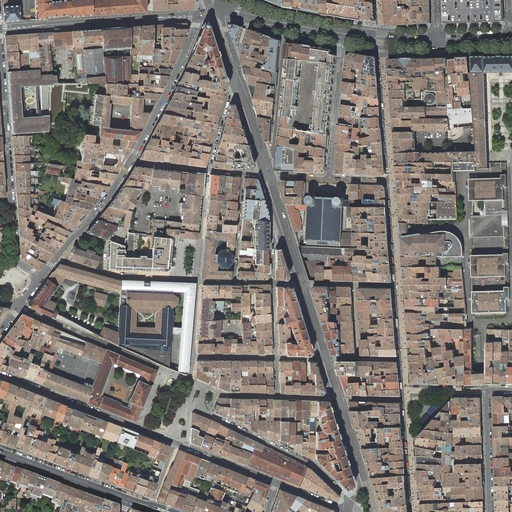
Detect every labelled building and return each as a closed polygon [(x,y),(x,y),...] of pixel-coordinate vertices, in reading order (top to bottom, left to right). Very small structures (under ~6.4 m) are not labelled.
[(2,0),(4,22),(20,21),(19,6),(8,6),(7,0),(2,0)] [(34,0),(36,20),(47,19),(46,17),(71,15),(71,17),(89,16),(145,12),(146,11),(145,0),(65,0),(51,2),(50,0),(34,0)] [(194,10),(194,0),(150,0),(151,10),(152,11),(194,10)] [(285,0),(285,7),(295,9),(296,0),(285,0)] [(296,0),(295,9),(304,10),(304,0),(296,0)] [(304,0),(304,10),(321,13),(321,0),(304,0)] [(321,0),(321,13),(330,15),(330,11),(330,4),(330,2),(330,1),(329,0),(321,0)] [(335,0),(334,5),(330,4),(330,11),(330,15),(334,16),(362,20),(362,15),(362,8),(362,6),(362,3),(362,1),(362,0),(335,0)] [(403,1),(402,0),(385,0),(387,25),(404,24),(404,22),(403,15),(403,10),(403,7),(403,3),(403,1)] [(430,0),(413,0),(414,7),(424,7),(425,23),(431,23),(431,15),(430,6),(430,1),(430,0)] [(445,0),(445,2),(445,13),(446,21),(464,20),(464,23),(473,22),(478,22),(484,22),(484,20),(495,19),(502,19),(502,15),(501,0),(445,0)] [(367,6),(362,6),(362,8),(362,15),(362,20),(364,20),(376,22),(376,21),(375,4),(374,2),(368,2),(367,4),(367,6)] [(414,10),(414,24),(417,24),(419,24),(425,23),(424,7),(414,7),(414,10)] [(162,24),(153,25),(153,34),(159,34),(160,31),(162,31),(162,37),(185,36),(188,29),(189,26),(186,23),(185,23),(180,23),(175,24),(162,24)] [(213,68),(221,66),(217,53),(208,24),(207,23),(206,23),(204,23),(204,24),(202,27),(192,53),(205,56),(200,68),(209,72),(213,71),(213,68)] [(231,26),(236,44),(239,44),(243,28),(243,27),(234,24),(233,24),(232,24),(231,25),(231,26)] [(153,25),(139,26),(137,54),(137,61),(139,62),(151,62),(151,54),(152,54),(152,49),(153,37),(153,34),(153,25)] [(139,26),(131,27),(130,54),(137,54),(139,26)] [(105,29),(101,29),(102,42),(102,49),(115,48),(122,48),(122,40),(122,27),(115,28),(115,30),(114,29),(113,29),(112,29),(111,29),(110,30),(109,30),(108,31),(108,33),(105,33),(105,29)] [(122,40),(122,48),(122,54),(124,54),(130,54),(131,27),(122,27),(122,40)] [(85,78),(86,84),(105,84),(105,78),(103,57),(102,49),(102,42),(101,29),(82,30),(83,43),(83,46),(85,78)] [(73,44),(76,83),(86,84),(85,78),(83,46),(83,43),(82,30),(72,31),(73,44)] [(251,32),(243,54),(261,60),(262,54),(263,49),(265,35),(253,30),(251,32)] [(54,45),(73,44),(72,31),(53,32),(47,33),(49,44),(54,43),(54,45)] [(38,33),(28,34),(29,52),(39,52),(38,33)] [(40,58),(41,67),(41,71),(52,70),(50,53),(49,44),(47,33),(38,33),(39,52),(40,58)] [(18,52),(19,68),(25,68),(30,67),(29,59),(29,52),(28,34),(17,35),(18,52)] [(5,37),(6,52),(18,52),(17,35),(6,36),(5,36),(5,37)] [(262,54),(261,60),(266,62),(269,63),(270,63),(273,38),(265,35),(263,49),(262,54)] [(153,37),(152,49),(153,49),(153,48),(154,48),(159,48),(161,49),(162,48),(164,49),(181,50),(183,43),(185,36),(162,37),(153,37)] [(281,40),(273,38),(270,63),(269,63),(268,65),(267,65),(266,66),(265,66),(264,69),(278,72),(281,40)] [(283,92),(281,117),(289,118),(289,115),(291,116),(291,118),(294,118),(292,129),(295,130),(300,131),(329,135),(336,63),(336,62),(337,55),(332,50),(304,45),(295,44),(287,42),(287,43),(285,59),(285,60),(286,60),(285,74),(283,92)] [(151,54),(151,62),(154,62),(175,63),(181,50),(164,49),(162,48),(161,49),(159,48),(154,48),(153,48),(153,49),(152,49),(152,54),(151,54)] [(6,52),(7,68),(19,68),(18,52),(6,52)] [(192,53),(187,64),(195,65),(200,68),(205,56),(192,53)] [(253,67),(264,69),(265,66),(266,62),(261,60),(243,54),(241,60),(244,67),(252,68),(253,67)] [(346,58),(345,71),(356,73),(357,73),(359,55),(352,54),(346,58)] [(359,55),(357,73),(361,74),(366,75),(368,56),(359,55)] [(105,78),(105,84),(106,84),(122,84),(122,57),(122,56),(103,57),(105,78)] [(377,58),(368,56),(366,75),(378,76),(377,58)] [(479,162),(478,162),(478,164),(477,164),(477,167),(479,167),(478,169),(489,169),(489,168),(489,163),(486,73),(511,72),(511,56),(470,57),(470,65),(473,65),(473,70),(471,70),(474,109),(477,134),(477,145),(478,152),(479,162)] [(122,57),(122,84),(127,84),(130,84),(130,77),(130,74),(130,57),(122,57)] [(463,109),(474,109),(471,70),(470,65),(470,57),(465,58),(458,58),(463,109)] [(29,59),(30,67),(41,67),(40,58),(29,59)] [(416,91),(391,91),(392,100),(405,100),(406,108),(428,107),(428,115),(423,115),(423,119),(427,119),(450,118),(450,130),(450,135),(477,134),(474,109),(463,109),(458,58),(448,58),(450,85),(453,85),(454,105),(448,105),(447,90),(416,91)] [(430,59),(425,59),(425,78),(416,78),(416,83),(416,91),(447,90),(448,105),(454,105),(453,85),(450,85),(448,58),(442,58),(436,58),(430,59)] [(410,70),(410,78),(416,78),(425,78),(425,59),(405,59),(390,59),(389,61),(389,65),(390,70),(410,70)] [(195,65),(187,64),(184,71),(197,74),(207,77),(209,72),(200,68),(195,65)] [(227,85),(221,66),(213,68),(213,71),(209,72),(207,77),(197,74),(196,78),(204,80),(212,82),(212,84),(227,88),(227,85)] [(145,68),(139,68),(138,73),(153,74),(153,75),(169,76),(172,69),(153,68),(145,67),(145,68)] [(264,71),(264,69),(253,67),(252,68),(244,67),(247,77),(249,85),(258,87),(259,83),(270,85),(273,83),(274,77),(272,73),(264,71)] [(278,72),(264,69),(264,71),(272,73),(274,77),(273,83),(270,85),(277,86),(278,72)] [(49,131),(49,130),(49,115),(42,115),(42,116),(43,119),(22,121),(22,117),(20,86),(19,83),(40,81),(40,85),(50,84),(52,84),(53,83),(57,83),(56,75),(52,76),(51,74),(39,75),(39,70),(25,71),(8,72),(10,102),(12,133),(43,131),(43,134),(49,134),(49,131)] [(390,73),(391,77),(410,78),(410,70),(390,70),(390,73)] [(197,74),(184,71),(179,81),(194,85),(202,87),(206,87),(212,88),(226,91),(227,88),(212,84),(212,82),(204,80),(196,78),(197,74)] [(356,73),(345,71),(344,82),(355,84),(355,77),(356,77),(357,77),(357,73),(356,73)] [(143,85),(163,87),(169,76),(153,75),(153,74),(138,73),(138,74),(138,77),(138,79),(143,80),(143,85)] [(130,77),(130,84),(137,84),(138,79),(138,77),(138,74),(130,74),(130,77)] [(378,76),(366,75),(361,74),(359,85),(360,85),(379,88),(378,76)] [(194,85),(179,81),(176,86),(201,92),(201,91),(202,87),(194,85)] [(355,84),(344,82),(343,93),(358,95),(359,88),(354,87),(355,84)] [(49,95),(49,100),(75,102),(76,92),(69,92),(69,91),(59,90),(56,90),(57,83),(53,83),(52,84),(50,84),(50,88),(49,88),(49,95)] [(258,87),(256,99),(268,101),(275,103),(275,99),(269,97),(269,94),(271,94),(272,92),(270,92),(270,90),(276,91),(276,87),(277,86),(270,85),(259,83),(258,87)] [(42,115),(49,115),(49,104),(49,100),(49,95),(49,88),(50,88),(50,84),(40,85),(42,115)] [(100,122),(99,135),(99,136),(100,136),(107,137),(108,127),(109,127),(109,126),(108,126),(110,103),(127,104),(127,105),(129,105),(129,104),(131,105),(130,125),(129,129),(141,130),(150,113),(149,113),(142,112),(142,110),(143,101),(151,101),(151,102),(153,102),(153,104),(154,105),(156,102),(157,99),(160,94),(144,92),(143,96),(141,95),(140,93),(139,93),(139,92),(135,91),(131,91),(131,95),(126,94),(126,90),(127,88),(127,86),(127,84),(122,84),(106,84),(105,94),(103,94),(101,110),(96,109),(95,121),(98,122),(100,122)] [(130,84),(127,84),(127,86),(127,88),(131,88),(131,87),(136,87),(135,91),(139,92),(144,92),(160,94),(163,87),(143,85),(137,85),(137,84),(130,84)] [(258,87),(249,85),(253,98),(256,99),(258,87)] [(380,99),(379,88),(360,85),(359,88),(358,95),(361,96),(380,99)] [(201,92),(176,86),(174,91),(191,95),(200,97),(201,92)] [(202,87),(201,91),(203,91),(206,92),(225,96),(226,91),(212,88),(206,87),(202,87)] [(191,95),(174,91),(170,99),(190,102),(200,104),(202,105),(203,97),(200,97),(191,95)] [(223,101),(225,96),(206,92),(203,91),(201,91),(201,92),(200,97),(203,97),(205,98),(223,101)] [(361,96),(358,95),(343,93),(341,105),(359,107),(361,96)] [(381,108),(380,99),(361,96),(359,107),(370,110),(370,108),(381,108)] [(221,109),(223,101),(205,98),(203,97),(202,105),(221,109)] [(256,99),(253,98),(256,107),(264,108),(274,110),(275,103),(268,101),(256,99)] [(190,102),(170,99),(167,105),(192,111),(196,111),(199,112),(200,104),(190,102)] [(392,105),(393,118),(414,118),(417,118),(418,119),(423,119),(423,115),(428,115),(428,107),(406,108),(405,100),(392,100),(392,105)] [(219,116),(221,109),(202,105),(200,104),(199,112),(219,116)] [(229,104),(226,117),(238,119),(233,104),(229,104)] [(167,105),(163,113),(184,118),(188,119),(188,115),(191,116),(192,111),(167,105)] [(359,107),(341,105),(341,115),(363,118),(372,119),(370,110),(359,107)] [(264,108),(256,107),(260,118),(273,120),(274,110),(264,108)] [(381,118),(381,108),(370,108),(370,110),(372,119),(363,118),(362,128),(371,129),(382,129),(381,118)] [(219,116),(199,112),(196,111),(192,111),(191,116),(195,116),(194,120),(200,121),(217,123),(219,116)] [(184,118),(163,113),(158,123),(175,125),(175,121),(182,122),(181,126),(186,127),(188,119),(184,118)] [(289,118),(281,117),(280,127),(292,129),(294,118),(291,118),(291,116),(289,115),(289,118)] [(362,129),(362,128),(363,118),(341,115),(340,125),(362,129)] [(226,117),(224,125),(241,128),(238,119),(226,117)] [(273,120),(260,118),(267,142),(271,142),(273,120)] [(393,118),(394,127),(414,127),(414,118),(393,118)] [(414,127),(414,130),(427,130),(427,119),(423,119),(418,119),(417,118),(414,118),(414,127)] [(450,118),(427,119),(427,130),(450,130),(450,118)] [(214,131),(217,123),(200,121),(194,120),(188,119),(186,127),(189,128),(197,129),(199,128),(214,131)] [(175,125),(158,123),(150,137),(150,138),(173,142),(178,143),(180,143),(181,141),(182,138),(181,137),(181,134),(174,132),(176,125),(175,125)] [(224,125),(222,133),(243,136),(241,128),(224,125)] [(362,132),(362,129),(340,125),(338,137),(338,144),(360,147),(361,141),(361,137),(359,137),(360,132),(362,132)] [(189,128),(186,127),(181,126),(177,126),(177,130),(184,131),(183,134),(183,136),(187,136),(189,128)] [(136,140),(141,130),(129,129),(111,127),(109,127),(108,127),(107,137),(136,140)] [(292,129),(280,127),(279,136),(292,138),(293,139),(294,134),(298,134),(297,136),(299,137),(299,135),(300,131),(295,130),(292,129)] [(212,141),(214,131),(199,128),(197,129),(189,128),(187,136),(190,137),(195,138),(212,141)] [(371,129),(362,128),(362,129),(362,132),(361,137),(361,141),(360,147),(370,145),(371,145),(371,143),(383,142),(382,129),(371,129)] [(327,149),(329,135),(300,131),(299,135),(299,137),(302,138),(302,145),(308,146),(327,149)] [(229,142),(234,143),(246,145),(243,136),(222,133),(220,141),(226,142),(229,142)] [(394,133),(395,148),(402,148),(402,140),(416,140),(415,133),(394,133)] [(12,136),(13,147),(29,147),(32,147),(32,138),(34,138),(34,136),(32,136),(12,136)] [(107,137),(100,136),(99,142),(97,143),(96,143),(89,142),(81,141),(80,148),(83,148),(81,161),(94,163),(101,164),(102,164),(104,152),(115,153),(115,155),(116,156),(117,158),(117,161),(116,162),(115,163),(113,164),(113,166),(121,167),(132,148),(136,140),(107,137)] [(190,137),(187,136),(183,136),(182,138),(181,141),(180,143),(178,143),(177,149),(174,149),(173,153),(170,162),(179,163),(190,137)] [(297,148),(298,145),(291,144),(292,138),(279,136),(278,146),(291,147),(297,148)] [(195,138),(190,137),(179,163),(187,164),(189,157),(191,151),(193,143),(195,138)] [(173,142),(150,138),(147,144),(165,147),(174,149),(177,149),(178,143),(173,142)] [(210,147),(212,141),(195,138),(193,143),(210,147)] [(395,148),(396,154),(417,153),(416,140),(402,140),(402,148),(395,148)] [(229,142),(228,148),(225,148),(226,142),(220,141),(218,149),(225,150),(225,154),(228,155),(232,156),(233,150),(234,143),(229,142)] [(384,155),(383,142),(371,143),(371,145),(370,145),(370,150),(372,155),(373,156),(375,155),(384,155)] [(208,153),(210,147),(193,143),(191,151),(196,152),(208,153)] [(232,158),(231,169),(251,170),(253,167),(246,145),(234,143),(233,150),(232,156),(232,158)] [(173,153),(174,149),(165,147),(147,144),(144,149),(159,152),(164,152),(173,153)] [(359,154),(360,147),(338,144),(337,151),(347,153),(355,154),(359,154)] [(302,145),(298,145),(297,148),(297,153),(297,166),(297,172),(306,172),(307,158),(300,158),(300,152),(307,152),(308,146),(302,145)] [(293,172),(297,172),(297,166),(297,153),(297,148),(291,147),(278,146),(276,169),(276,171),(284,171),(287,171),(287,170),(287,165),(290,165),(290,166),(292,166),(293,167),(293,171),(293,172)] [(326,158),(327,149),(308,146),(307,152),(312,152),(312,157),(317,157),(326,158)] [(159,152),(144,149),(140,158),(140,159),(156,161),(156,160),(159,152)] [(196,152),(191,151),(189,157),(187,164),(204,166),(205,166),(208,153),(196,152)] [(335,174),(345,174),(347,153),(337,151),(335,173),(335,174)] [(156,160),(162,161),(164,152),(159,152),(156,160)] [(162,161),(170,162),(173,153),(164,152),(162,161)] [(473,162),(476,162),(478,162),(479,162),(478,152),(448,153),(448,163),(454,163),(473,162)] [(345,174),(358,175),(359,160),(355,160),(355,154),(347,153),(345,174)] [(434,163),(448,163),(448,153),(422,153),(422,156),(423,163),(434,163)] [(214,160),(214,161),(224,162),(225,155),(216,154),(214,160)] [(224,162),(223,169),(230,170),(231,169),(232,158),(228,158),(228,155),(225,154),(225,155),(224,162)] [(14,155),(14,163),(32,163),(32,161),(31,162),(31,156),(32,156),(32,155),(29,155),(14,155)] [(368,175),(369,155),(363,155),(363,160),(359,160),(358,175),(368,175)] [(373,156),(372,155),(369,155),(368,175),(384,176),(385,175),(385,168),(376,168),(375,155),(373,156)] [(385,168),(384,155),(375,155),(376,168),(385,168)] [(325,172),(326,158),(317,157),(312,157),(307,156),(307,158),(306,172),(324,173),(325,172)] [(117,174),(121,167),(113,166),(109,165),(102,164),(101,164),(94,163),(81,161),(77,160),(76,167),(93,170),(93,164),(98,165),(98,166),(100,167),(99,171),(117,174)] [(224,162),(214,161),(212,167),(223,169),(224,162)] [(454,168),(455,171),(476,170),(476,162),(473,162),(454,163),(454,168)] [(14,163),(15,171),(29,171),(34,171),(34,170),(32,170),(32,166),(32,163),(14,163)] [(46,171),(46,173),(59,175),(61,165),(48,163),(48,164),(46,171)] [(131,173),(150,175),(152,168),(135,166),(134,167),(131,173)] [(76,167),(74,178),(78,179),(79,174),(84,175),(87,175),(113,180),(117,174),(99,171),(97,170),(96,170),(95,170),(94,171),(96,172),(97,172),(97,173),(92,172),(93,170),(76,167)] [(149,182),(148,184),(153,185),(159,185),(159,186),(159,188),(168,190),(169,187),(178,188),(179,183),(180,171),(159,169),(152,168),(150,175),(149,179),(149,182)] [(37,174),(37,171),(35,171),(34,171),(29,171),(15,171),(15,179),(29,179),(33,179),(33,174),(35,174),(37,174)] [(179,183),(178,188),(181,189),(181,185),(184,186),(185,183),(186,183),(187,172),(180,171),(179,183)] [(182,192),(185,193),(193,194),(195,173),(187,172),(186,183),(185,189),(181,189),(178,188),(177,192),(182,192)] [(144,178),(149,179),(150,175),(131,173),(127,179),(144,181),(144,178)] [(193,194),(201,195),(203,174),(195,173),(193,194)] [(210,174),(208,194),(215,195),(216,193),(216,188),(218,175),(210,174)] [(96,184),(109,186),(113,180),(87,175),(86,180),(85,180),(84,181),(85,182),(92,183),(93,180),(97,181),(96,184)] [(216,188),(223,189),(223,186),(224,182),(224,176),(218,175),(216,188)] [(471,218),(472,258),(473,313),(507,312),(507,299),(510,299),(507,175),(502,175),(502,179),(470,180),(470,201),(483,201),(484,216),(471,216),(471,218)] [(223,189),(223,193),(230,194),(232,176),(224,176),(224,182),(228,183),(228,186),(223,186),(223,189)] [(230,195),(237,195),(239,177),(232,176),(230,194),(230,195)] [(66,196),(67,196),(74,198),(76,191),(100,198),(106,192),(80,186),(80,184),(73,182),(74,178),(71,178),(67,177),(67,179),(70,179),(66,196)] [(244,178),(243,188),(255,189),(256,179),(244,178)] [(142,188),(147,188),(148,184),(149,182),(144,181),(127,179),(123,185),(142,188)] [(244,189),(244,198),(252,199),(253,199),(259,200),(263,198),(257,179),(256,179),(255,189),(243,188),(243,189),(244,189)] [(80,186),(106,192),(109,186),(96,184),(92,183),(85,182),(84,181),(83,181),(81,181),(80,184),(80,186)] [(281,184),(287,205),(295,205),(304,205),(305,198),(305,197),(296,197),(288,196),(288,181),(283,181),(281,184)] [(297,182),(288,181),(288,196),(296,197),(297,182)] [(297,182),(296,197),(305,197),(305,182),(297,182)] [(360,185),(352,184),(351,199),(360,199),(360,185)] [(123,185),(118,193),(136,195),(142,188),(123,185)] [(384,186),(360,185),(360,199),(387,201),(386,188),(384,186)] [(448,195),(456,195),(456,192),(456,187),(450,187),(450,189),(447,189),(447,188),(446,188),(438,188),(415,188),(413,188),(399,188),(399,195),(416,194),(416,191),(423,191),(423,194),(432,195),(434,195),(440,195),(440,191),(447,192),(448,195)] [(74,198),(95,204),(100,198),(76,191),(74,198)] [(118,193),(108,206),(123,209),(127,210),(130,211),(137,200),(134,198),(136,195),(118,193)] [(183,213),(182,223),(186,223),(198,225),(199,217),(200,210),(200,202),(201,195),(193,194),(185,193),(184,204),(181,204),(180,213),(183,213)] [(225,201),(237,202),(237,195),(230,195),(230,194),(223,193),(222,200),(223,201),(225,201)] [(16,196),(17,206),(24,209),(25,206),(32,208),(34,209),(36,210),(37,210),(42,212),(47,214),(49,210),(48,210),(44,208),(39,206),(38,206),(33,204),(33,201),(29,201),(29,197),(33,197),(33,194),(32,194),(29,194),(16,194),(16,196)] [(79,206),(91,209),(95,204),(74,198),(67,196),(65,202),(79,206)] [(304,205),(295,205),(295,209),(299,209),(298,230),(306,231),(306,221),(306,212),(307,210),(308,210),(310,210),(310,212),(309,222),(308,241),(309,241),(308,245),(309,245),(309,244),(320,245),(331,245),(342,246),(342,245),(356,246),(356,233),(355,233),(343,232),(344,207),(349,207),(348,217),(355,218),(356,217),(356,216),(355,207),(350,207),(351,200),(346,200),(346,197),(339,197),(336,197),(336,198),(318,198),(318,196),(316,196),(309,196),(309,198),(305,198),(304,205)] [(58,200),(53,198),(51,203),(57,205),(59,206),(70,210),(86,215),(91,209),(79,206),(65,202),(64,201),(61,200),(58,200)] [(244,198),(242,218),(252,219),(268,221),(269,220),(268,220),(268,213),(263,198),(259,200),(253,199),(252,199),(244,198)] [(209,199),(208,208),(226,209),(237,210),(237,202),(225,201),(225,204),(223,204),(221,204),(221,200),(209,199)] [(355,207),(388,208),(387,201),(360,199),(351,199),(351,200),(350,207),(355,207)] [(431,219),(458,218),(457,202),(440,202),(432,202),(399,202),(401,223),(409,223),(411,223),(428,223),(428,219),(431,219)] [(55,211),(56,211),(68,216),(81,220),(86,215),(70,210),(59,206),(57,205),(55,211)] [(17,206),(18,215),(25,217),(26,218),(29,218),(30,214),(31,211),(32,208),(25,206),(24,209),(17,206)] [(108,206),(102,213),(120,218),(121,217),(122,213),(123,209),(108,206)] [(388,208),(355,207),(356,216),(388,216),(388,208)] [(208,208),(208,214),(218,215),(218,212),(221,212),(221,215),(222,215),(226,216),(226,209),(208,208)] [(125,228),(128,229),(129,228),(129,225),(129,220),(131,213),(132,211),(130,211),(127,210),(123,209),(122,213),(126,214),(125,218),(125,219),(122,218),(121,222),(124,223),(124,222),(127,223),(125,228)] [(34,215),(42,219),(44,220),(45,220),(47,216),(51,218),(61,223),(59,227),(72,232),(77,226),(66,222),(54,217),(52,216),(47,214),(42,212),(37,210),(36,210),(34,215)] [(66,222),(77,226),(81,220),(68,216),(56,211),(55,215),(53,214),(52,216),(54,217),(66,222)] [(102,213),(97,219),(109,223),(118,226),(120,218),(102,213)] [(28,220),(34,222),(40,225),(42,219),(34,215),(32,214),(30,214),(29,218),(28,220)] [(208,214),(207,222),(215,223),(215,220),(218,220),(218,217),(218,215),(208,214)] [(18,215),(18,223),(26,226),(27,221),(25,221),(25,219),(26,218),(25,217),(18,215)] [(217,223),(221,223),(235,225),(236,217),(226,216),(222,215),(221,220),(219,220),(219,217),(218,217),(218,220),(217,223)] [(388,216),(356,216),(356,217),(355,218),(355,224),(389,224),(388,216)] [(347,217),(346,230),(355,231),(355,224),(355,218),(348,217),(347,217)] [(242,220),(240,240),(249,240),(249,241),(248,246),(245,246),(245,248),(253,249),(256,249),(268,250),(268,221),(252,219),(242,218),(242,220)] [(97,219),(86,232),(104,238),(110,240),(110,241),(124,245),(126,238),(127,239),(128,233),(128,229),(125,228),(122,227),(119,226),(118,226),(109,223),(97,219)] [(152,219),(152,226),(156,227),(166,228),(198,232),(198,225),(186,223),(182,223),(173,222),(156,220),(152,219)] [(32,229),(32,228),(34,222),(28,220),(27,221),(26,226),(32,229)] [(44,226),(46,228),(67,237),(72,232),(59,227),(47,221),(44,225),(43,224),(42,226),(44,226)] [(18,223),(19,230),(31,236),(32,232),(33,231),(34,229),(32,228),(32,229),(26,226),(18,223)] [(221,227),(221,232),(222,232),(228,232),(235,232),(235,225),(221,223),(221,227)] [(389,224),(355,224),(355,231),(355,233),(356,233),(389,234),(389,224)] [(156,227),(152,226),(152,235),(166,237),(166,236),(173,237),(174,237),(196,239),(197,238),(198,232),(166,228),(166,231),(155,230),(156,227)] [(43,233),(62,243),(67,237),(46,228),(44,232),(39,229),(39,231),(41,232),(43,233)] [(19,230),(19,236),(54,253),(58,248),(38,239),(37,241),(35,241),(33,240),(31,239),(32,237),(34,238),(34,237),(33,236),(31,236),(19,230)] [(201,277),(202,277),(202,278),(230,278),(231,278),(231,271),(226,270),(216,270),(216,269),(217,264),(220,267),(228,268),(232,263),(233,255),(233,250),(234,247),(234,240),(235,232),(228,232),(222,232),(221,232),(215,231),(215,230),(206,230),(205,237),(205,238),(205,239),(205,243),(204,243),(204,244),(205,244),(205,245),(204,254),(204,255),(203,255),(203,256),(204,256),(203,259),(203,260),(203,261),(202,271),(202,270),(202,271),(202,272),(202,276),(201,276),(201,277)] [(462,267),(461,255),(465,255),(464,245),(463,240),(462,238),(457,234),(453,231),(447,230),(442,230),(420,233),(401,235),(403,258),(437,258),(437,268),(441,268),(456,267),(462,267)] [(38,239),(58,248),(62,243),(43,233),(41,232),(39,236),(32,232),(31,236),(33,236),(34,237),(37,238),(38,239)] [(133,240),(134,234),(130,233),(128,233),(127,239),(126,238),(124,245),(110,241),(109,269),(163,270),(163,267),(166,268),(169,268),(172,242),(172,239),(172,238),(152,236),(149,259),(143,259),(143,256),(137,256),(137,258),(131,257),(133,242),(133,240)] [(361,249),(366,249),(390,250),(389,234),(356,233),(356,246),(356,248),(361,248),(361,249)] [(19,236),(20,243),(49,259),(54,253),(19,236)] [(249,240),(240,240),(239,249),(245,249),(245,248),(245,246),(248,246),(249,241),(249,240)] [(20,243),(20,250),(27,253),(45,264),(49,259),(20,243)] [(69,260),(95,268),(96,266),(97,265),(99,262),(100,260),(100,257),(99,256),(100,256),(99,255),(100,253),(74,245),(73,247),(73,249),(71,255),(71,256),(70,256),(70,257),(70,258),(69,260)] [(304,246),(300,246),(305,261),(318,261),(320,262),(326,262),(325,266),(325,281),(335,281),(335,266),(332,266),(332,255),(346,256),(353,256),(356,256),(366,256),(366,249),(361,249),(361,248),(356,248),(304,246)] [(245,249),(239,249),(239,257),(253,258),(253,263),(253,264),(256,264),(257,264),(268,264),(268,250),(256,249),(253,249),(245,248),(245,249)] [(275,268),(275,280),(283,280),(285,280),(288,277),(279,249),(275,249),(275,268)] [(27,253),(23,260),(25,261),(30,265),(39,270),(45,264),(27,253)] [(336,256),(332,255),(332,266),(335,266),(335,281),(346,281),(346,272),(346,266),(336,266),(336,256)] [(354,269),(354,262),(353,262),(353,261),(353,256),(346,256),(346,261),(350,261),(350,266),(346,266),(346,272),(346,281),(354,281),(354,272),(354,269)] [(391,264),(391,257),(376,256),(376,259),(369,259),(369,256),(366,256),(356,256),(356,261),(353,261),(353,262),(354,262),(356,262),(361,263),(368,263),(375,264),(391,264)] [(403,258),(404,269),(437,268),(437,258),(403,258)] [(318,261),(305,261),(311,280),(317,281),(318,265),(318,261)] [(317,281),(325,281),(325,266),(320,265),(320,262),(318,261),(318,265),(317,281)] [(249,263),(238,262),(237,270),(249,271),(252,271),(253,271),(253,269),(253,268),(253,264),(253,263),(249,263)] [(375,268),(375,264),(368,263),(368,269),(372,269),(372,272),(368,271),(368,282),(382,282),(381,274),(375,274),(375,270),(375,268)] [(121,289),(121,280),(114,279),(69,266),(59,264),(48,278),(48,279),(47,280),(54,285),(57,287),(65,277),(66,275),(121,289)] [(269,264),(268,264),(257,264),(256,264),(253,264),(253,268),(253,269),(253,271),(257,271),(269,272),(269,264)] [(392,273),(391,264),(375,264),(375,268),(381,268),(381,270),(375,270),(375,274),(381,274),(392,273)] [(448,278),(463,278),(462,267),(456,267),(454,267),(454,273),(448,273),(448,278)] [(404,269),(405,279),(441,278),(441,268),(437,268),(404,269)] [(249,271),(237,270),(237,278),(237,279),(252,279),(252,271),(249,271)] [(269,273),(269,272),(257,271),(253,271),(252,271),(252,279),(267,279),(268,278),(268,272),(269,273)] [(393,282),(392,273),(381,274),(382,282),(393,282)] [(121,289),(66,275),(65,277),(120,292),(121,289)] [(441,278),(405,279),(406,293),(440,293),(454,293),(464,293),(463,278),(448,278),(441,278)] [(57,287),(54,285),(47,280),(28,305),(28,307),(39,311),(54,318),(90,333),(91,332),(99,336),(118,346),(118,332),(104,327),(100,333),(76,321),(72,319),(58,312),(57,312),(58,311),(54,309),(56,305),(56,303),(48,299),(57,287)] [(169,368),(171,333),(182,334),(179,373),(184,375),(188,373),(195,283),(121,280),(121,289),(118,332),(118,346),(169,368)] [(203,285),(202,297),(210,297),(217,297),(217,285),(203,284),(203,285)] [(248,284),(248,286),(248,292),(249,292),(254,293),(257,293),(257,284),(248,284)] [(269,284),(257,284),(257,293),(269,293),(270,293),(270,285),(269,284)] [(241,285),(231,285),(231,295),(241,295),(241,292),(241,285)] [(283,317),(283,323),(300,317),(291,286),(282,286),(283,306),(283,309),(285,308),(287,315),(283,317)] [(332,298),(332,287),(316,287),(314,290),(317,299),(335,355),(343,356),(342,330),(339,330),(338,323),(336,323),(332,322),(332,320),(332,304),(329,305),(329,304),(329,303),(329,302),(328,299),(332,298)] [(352,288),(339,288),(339,297),(353,297),(352,288)] [(359,288),(359,300),(394,300),(393,289),(359,288)] [(106,296),(96,293),(93,303),(103,306),(106,296)] [(257,293),(254,293),(254,295),(255,306),(269,305),(269,293),(257,293)] [(202,297),(200,319),(208,319),(212,319),(219,319),(219,317),(212,316),(213,311),(214,310),(214,309),(214,308),(214,307),(213,307),(213,306),(213,301),(210,301),(210,297),(202,297)] [(353,297),(339,297),(339,303),(339,306),(353,306),(353,297)] [(407,299),(407,307),(437,307),(440,307),(440,300),(407,299)] [(394,300),(359,300),(360,310),(395,309),(394,300)] [(456,308),(466,308),(465,300),(455,300),(456,308)] [(214,308),(214,309),(218,309),(222,310),(223,301),(217,301),(213,301),(213,306),(213,307),(214,307),(214,308)] [(270,313),(269,305),(255,306),(255,312),(255,314),(270,313)] [(241,310),(241,315),(250,314),(249,312),(249,306),(245,306),(241,306),(241,310)] [(339,308),(339,323),(341,323),(341,322),(354,321),(353,306),(339,306),(339,308)] [(0,313),(0,316),(4,317),(10,309),(7,308),(3,307),(0,313)] [(395,309),(360,310),(361,320),(395,318),(395,309)] [(270,322),(270,313),(255,314),(255,317),(253,317),(253,318),(253,322),(270,322)] [(443,322),(444,314),(437,314),(407,313),(408,320),(443,322)] [(19,338),(23,339),(24,335),(29,337),(32,329),(29,328),(32,318),(22,314),(17,319),(24,322),(24,325),(22,332),(21,334),(20,337),(19,336),(19,338)] [(278,335),(278,341),(284,342),(289,341),(288,326),(290,326),(295,341),(300,340),(300,341),(307,339),(306,335),(300,317),(283,323),(277,323),(278,335)] [(36,331),(40,322),(32,318),(29,328),(32,329),(33,330),(36,331)] [(395,318),(361,320),(361,330),(373,329),(376,329),(396,328),(395,318)] [(24,322),(17,319),(13,326),(22,332),(24,325),(24,322)] [(199,331),(198,337),(207,337),(214,337),(216,337),(219,337),(219,333),(242,334),(241,323),(241,319),(234,319),(230,319),(219,319),(212,319),(208,319),(200,319),(199,328),(199,331)] [(466,330),(466,329),(466,322),(450,322),(443,322),(408,320),(408,327),(430,328),(430,329),(441,329),(444,329),(444,327),(447,327),(447,325),(456,326),(455,330),(465,330),(466,330)] [(342,330),(343,356),(356,356),(356,355),(354,321),(341,322),(341,323),(342,330)] [(45,334),(49,325),(40,322),(36,331),(33,330),(33,333),(37,334),(38,332),(45,334)] [(241,323),(242,334),(242,337),(242,338),(249,338),(256,338),(263,338),(271,337),(270,330),(270,322),(253,322),(250,322),(249,322),(249,323),(241,323)] [(38,350),(44,352),(46,347),(42,346),(43,344),(44,343),(43,343),(44,342),(45,339),(49,340),(54,327),(49,325),(45,334),(42,342),(38,350)] [(22,342),(27,343),(27,341),(23,340),(23,339),(19,338),(19,336),(20,337),(21,334),(22,332),(13,326),(5,336),(16,344),(21,346),(22,342)] [(44,352),(50,355),(54,345),(57,337),(58,337),(61,330),(54,327),(49,340),(46,346),(48,347),(50,340),(52,341),(49,349),(46,347),(44,352)] [(430,331),(430,329),(430,328),(408,327),(409,335),(425,335),(425,331),(430,331)] [(396,332),(396,328),(376,329),(373,329),(372,334),(374,334),(374,333),(380,332),(381,334),(377,335),(377,337),(397,336),(396,332)] [(373,329),(361,330),(362,340),(371,339),(371,337),(372,337),(372,334),(373,329)] [(438,342),(443,341),(441,329),(430,329),(430,331),(431,334),(425,335),(409,335),(409,342),(425,341),(425,340),(426,340),(432,340),(433,340),(432,335),(437,335),(438,339),(438,342)] [(455,385),(460,385),(458,374),(457,369),(457,367),(452,368),(452,364),(457,363),(456,358),(455,350),(452,351),(448,351),(446,342),(453,342),(453,341),(453,338),(452,330),(447,330),(444,329),(441,329),(443,341),(450,384),(455,385)] [(474,385),(474,370),(473,329),(466,329),(466,330),(465,330),(467,385),(470,385),(474,385)] [(502,330),(488,329),(488,373),(488,384),(492,384),(498,384),(502,384),(502,377),(502,371),(502,367),(492,367),(492,361),(503,360),(503,352),(503,344),(502,330)] [(81,339),(61,330),(58,337),(57,337),(54,345),(57,346),(91,359),(82,384),(50,372),(47,371),(47,372),(42,385),(86,402),(98,406),(101,398),(98,397),(112,362),(144,376),(142,382),(138,381),(129,401),(133,403),(130,409),(119,405),(116,414),(135,421),(156,371),(105,349),(81,339)] [(467,385),(465,330),(455,330),(452,330),(453,338),(463,338),(463,341),(460,341),(461,357),(456,358),(457,363),(457,367),(457,369),(463,368),(464,368),(465,368),(466,368),(466,369),(466,370),(466,371),(466,372),(465,372),(464,372),(458,374),(460,385),(463,385),(467,385)] [(510,341),(510,330),(502,330),(503,344),(505,344),(505,341),(510,341)] [(15,374),(24,377),(30,360),(31,358),(33,354),(35,349),(38,350),(42,342),(45,334),(38,332),(37,334),(33,333),(32,332),(30,340),(28,340),(27,341),(27,343),(25,348),(24,350),(15,374)] [(16,344),(5,336),(1,341),(13,350),(16,344)] [(397,339),(397,336),(377,337),(372,337),(371,337),(371,339),(371,344),(397,343),(397,339)] [(278,341),(278,347),(284,347),(285,347),(285,355),(309,355),(311,352),(307,339),(300,341),(300,340),(295,341),(295,343),(290,343),(289,342),(289,341),(284,342),(278,341)] [(371,339),(362,340),(363,355),(364,356),(372,356),(372,350),(371,344),(371,339)] [(430,348),(433,348),(432,343),(432,340),(426,340),(425,340),(425,341),(409,342),(409,345),(410,348),(422,349),(422,344),(427,343),(427,349),(427,348),(430,348)] [(13,350),(1,341),(0,342),(0,356),(3,358),(8,352),(10,353),(7,356),(10,358),(11,354),(13,350)] [(446,384),(450,384),(443,341),(438,342),(432,343),(433,348),(434,348),(435,353),(440,385),(441,385),(446,384)] [(213,343),(198,343),(197,352),(198,353),(222,353),(223,344),(217,344),(216,344),(216,346),(213,346),(213,343)] [(5,370),(15,374),(24,350),(25,348),(21,346),(16,344),(13,350),(11,354),(10,358),(8,363),(7,364),(7,366),(5,370)] [(410,356),(428,356),(427,354),(427,349),(422,349),(410,348),(410,352),(410,356)] [(505,384),(508,384),(510,360),(510,351),(503,352),(503,360),(503,364),(506,364),(505,371),(502,371),(502,377),(502,384),(505,384)] [(41,370),(46,358),(49,359),(48,362),(50,362),(53,356),(50,355),(44,352),(42,356),(40,361),(39,364),(38,367),(33,381),(42,385),(47,372),(41,370)] [(437,385),(440,385),(435,353),(430,354),(427,354),(428,356),(429,364),(430,370),(432,384),(437,385)] [(47,371),(50,372),(56,355),(54,354),(53,356),(50,362),(47,371)] [(0,367),(5,370),(7,366),(7,364),(8,363),(5,360),(3,358),(0,356),(0,367)] [(24,377),(33,381),(38,367),(39,364),(30,360),(24,377)] [(206,371),(211,372),(211,360),(197,360),(196,361),(196,369),(204,370),(204,367),(206,367),(206,371)] [(211,360),(211,372),(212,372),(220,374),(223,374),(225,375),(229,375),(229,360),(211,360)] [(240,360),(229,360),(229,375),(230,391),(240,392),(240,385),(240,360)] [(247,361),(240,360),(240,385),(248,384),(247,361)] [(248,384),(257,384),(256,377),(251,377),(251,372),(256,372),(256,361),(247,361),(248,384)] [(257,384),(265,384),(265,379),(265,377),(262,377),(262,373),(265,373),(264,366),(264,361),(256,361),(256,372),(256,377),(257,384)] [(291,380),(299,380),(298,361),(291,361),(291,380)] [(314,373),(314,394),(321,394),(324,391),(314,361),(308,361),(308,365),(308,373),(314,373)] [(359,373),(359,362),(340,361),(338,364),(341,376),(349,376),(349,383),(356,383),(360,383),(360,376),(359,373)] [(139,377),(138,381),(142,382),(144,376),(112,362),(98,397),(101,398),(98,406),(116,414),(119,405),(130,409),(133,403),(129,401),(127,405),(102,395),(113,366),(139,377)] [(375,371),(375,369),(375,362),(359,362),(359,373),(370,372),(370,371),(375,371)] [(212,372),(211,372),(206,371),(204,370),(196,369),(195,376),(196,378),(209,384),(211,377),(207,375),(207,373),(210,374),(211,375),(212,372)] [(423,384),(427,384),(424,370),(411,369),(412,376),(412,382),(412,383),(423,384)] [(430,384),(432,384),(430,370),(424,370),(427,384),(430,384)] [(488,384),(488,373),(481,373),(477,373),(477,370),(474,370),(474,385),(478,385),(480,385),(481,385),(484,385),(488,384)] [(220,374),(212,372),(211,375),(211,377),(209,384),(217,387),(219,375),(220,375),(220,374)] [(299,394),(314,394),(314,373),(308,373),(309,382),(305,382),(305,384),(300,384),(299,394)] [(400,378),(399,374),(376,375),(376,382),(378,382),(400,382),(400,378)] [(230,391),(229,375),(225,375),(225,376),(222,376),(220,375),(219,375),(217,387),(222,389),(229,391),(230,391)] [(374,376),(374,375),(360,376),(360,383),(361,383),(365,382),(368,382),(368,385),(376,385),(376,382),(376,375),(374,376)] [(349,376),(341,376),(344,385),(347,395),(348,395),(349,383),(349,376)] [(10,383),(1,380),(0,384),(0,396),(0,397),(4,398),(10,383)] [(292,393),(299,394),(300,384),(300,382),(291,382),(291,385),(292,393)] [(370,395),(368,385),(368,382),(365,382),(365,384),(361,384),(363,395),(366,395),(370,395)] [(400,386),(400,382),(378,382),(376,382),(376,385),(368,385),(370,395),(374,395),(381,396),(381,391),(401,389),(400,386)] [(18,386),(10,383),(4,398),(10,400),(7,408),(10,410),(13,402),(18,386)] [(357,395),(356,383),(349,383),(348,395),(353,395),(357,395)] [(240,385),(240,392),(265,392),(265,386),(265,384),(257,384),(248,384),(240,385)] [(14,422),(23,423),(25,415),(34,393),(18,386),(13,402),(10,410),(6,422),(14,422)] [(38,394),(34,393),(25,415),(32,417),(35,419),(38,420),(39,418),(41,413),(47,397),(38,394)] [(53,400),(47,397),(41,413),(39,418),(42,419),(45,420),(47,416),(53,400)] [(475,398),(470,398),(470,407),(472,407),(472,413),(482,413),(481,405),(481,398),(480,397),(475,398)] [(493,403),(494,413),(506,413),(505,409),(503,409),(503,405),(505,405),(505,397),(493,398),(493,403)] [(219,398),(216,405),(228,406),(230,407),(230,398),(219,398)] [(242,398),(230,398),(230,407),(228,406),(226,418),(242,425),(242,413),(242,398)] [(452,400),(452,413),(452,414),(459,414),(459,420),(454,420),(454,416),(452,416),(452,419),(451,419),(451,422),(451,427),(462,427),(462,421),(462,416),(462,398),(457,398),(454,398),(452,400)] [(466,398),(462,398),(462,416),(470,416),(470,421),(462,421),(462,427),(472,427),(472,421),(472,416),(472,413),(472,407),(470,407),(470,398),(466,398)] [(265,399),(257,399),(257,409),(257,414),(266,414),(265,399)] [(60,403),(53,400),(47,416),(54,418),(60,403)] [(447,406),(442,412),(452,413),(452,400),(447,406)] [(316,401),(316,415),(318,415),(318,423),(318,424),(320,429),(316,431),(315,431),(315,435),(315,439),(326,436),(326,433),(329,433),(329,435),(337,433),(327,401),(316,401)] [(352,411),(360,411),(360,402),(356,402),(352,402),(352,411)] [(381,407),(381,402),(379,402),(376,402),(377,410),(369,411),(360,411),(352,411),(358,428),(373,428),(375,428),(377,428),(403,427),(403,424),(403,421),(391,421),(388,422),(388,418),(388,414),(402,413),(402,411),(402,408),(389,408),(381,407)] [(360,411),(369,411),(368,402),(364,402),(360,402),(360,411)] [(377,410),(376,402),(372,402),(368,402),(369,411),(377,410)] [(66,405),(60,403),(54,418),(60,421),(66,405)] [(430,414),(437,406),(433,403),(426,411),(430,414)] [(73,408),(66,405),(60,421),(67,423),(73,408)] [(228,406),(216,405),(214,411),(226,418),(228,406)] [(84,412),(73,408),(67,423),(78,428),(79,428),(84,412)] [(96,417),(84,412),(79,428),(78,428),(77,430),(80,431),(81,429),(90,432),(96,417)] [(206,431),(211,419),(194,412),(192,413),(191,426),(196,426),(204,430),(203,432),(204,433),(204,432),(205,433),(205,432),(206,431)] [(452,413),(442,412),(440,414),(438,416),(435,420),(451,422),(451,419),(452,419),(452,416),(452,415),(452,414),(452,413)] [(242,413),(242,425),(249,429),(250,420),(250,418),(250,417),(247,417),(247,413),(242,413)] [(403,417),(402,413),(388,414),(388,418),(388,422),(391,421),(403,421),(403,417)] [(472,421),(472,427),(482,427),(482,424),(482,419),(482,413),(472,413),(472,416),(472,421)] [(506,413),(494,413),(494,419),(494,426),(506,426),(509,426),(510,426),(510,424),(509,413),(506,413)] [(107,421),(96,417),(90,432),(99,436),(98,438),(100,439),(101,437),(107,421)] [(35,429),(26,452),(35,455),(41,440),(43,436),(44,432),(40,431),(39,427),(42,419),(39,418),(38,420),(36,426),(35,429)] [(216,433),(219,424),(220,423),(211,419),(206,431),(213,434),(213,435),(214,436),(215,435),(215,434),(216,433)] [(250,420),(249,429),(257,433),(257,420),(250,420)] [(265,420),(257,420),(257,433),(265,436),(265,420)] [(451,422),(435,420),(431,424),(426,430),(451,432),(451,427),(451,422)] [(52,423),(48,421),(46,426),(55,429),(57,425),(52,423)] [(122,427),(107,421),(101,437),(116,442),(117,439),(122,427)] [(2,430),(0,436),(0,442),(6,444),(10,433),(11,429),(14,422),(6,422),(5,422),(5,424),(8,425),(6,431),(2,430)] [(10,433),(6,444),(13,447),(21,426),(23,423),(14,422),(11,429),(17,431),(16,435),(10,433)] [(25,435),(20,450),(26,452),(35,429),(36,426),(33,425),(29,424),(28,428),(25,435)] [(225,436),(228,428),(219,424),(216,433),(223,436),(225,436)] [(25,427),(21,426),(13,447),(20,450),(25,435),(22,433),(25,427)] [(494,432),(494,438),(510,437),(509,426),(506,426),(494,426),(494,432)] [(137,433),(122,427),(117,439),(116,442),(114,446),(122,449),(125,442),(133,445),(138,433),(137,433)] [(190,443),(200,446),(203,437),(202,436),(197,435),(198,430),(197,429),(195,428),(191,427),(189,441),(190,443)] [(404,434),(403,427),(377,428),(378,432),(380,432),(380,438),(378,438),(378,442),(376,442),(376,448),(381,448),(381,442),(404,441),(404,434)] [(462,427),(451,427),(451,432),(454,433),(454,436),(461,436),(467,436),(482,435),(482,431),(482,427),(472,427),(462,427)] [(218,454),(226,457),(231,445),(227,443),(228,441),(232,442),(236,432),(228,428),(225,436),(223,439),(223,440),(222,441),(222,442),(218,454)] [(373,428),(358,428),(364,449),(376,448),(376,442),(373,442),(372,436),(373,436),(373,428)] [(451,432),(426,430),(423,433),(419,437),(437,440),(438,434),(445,435),(445,441),(453,442),(454,436),(454,433),(451,432)] [(314,431),(309,431),(308,435),(308,438),(308,441),(307,457),(314,460),(315,453),(315,447),(315,439),(315,435),(315,431),(314,431)] [(200,446),(209,450),(213,439),(214,438),(214,436),(213,435),(212,437),(206,435),(207,433),(205,432),(205,433),(204,432),(204,433),(203,434),(204,434),(203,437),(200,446)] [(231,445),(226,457),(236,461),(240,449),(232,446),(233,443),(241,447),(243,443),(246,437),(236,432),(232,442),(232,443),(231,445)] [(153,439),(138,433),(133,445),(132,448),(146,454),(148,455),(153,439)] [(343,454),(337,433),(329,435),(330,437),(327,438),(326,436),(315,439),(315,447),(325,448),(326,448),(327,450),(328,452),(323,453),(315,453),(314,460),(320,466),(325,459),(343,454)] [(461,436),(454,436),(453,442),(453,445),(457,445),(482,445),(482,440),(482,435),(467,436),(467,443),(461,443),(461,436)] [(209,450),(218,454),(222,442),(222,441),(223,440),(222,439),(221,442),(217,440),(218,438),(216,437),(214,436),(214,438),(213,439),(209,450)] [(41,440),(35,455),(44,459),(51,439),(48,437),(46,442),(41,440)] [(51,439),(44,459),(53,462),(58,447),(58,446),(60,443),(61,440),(53,437),(53,439),(51,439)] [(263,445),(246,437),(243,443),(254,447),(261,450),(263,445)] [(437,440),(419,437),(418,439),(416,440),(417,445),(417,447),(437,450),(438,451),(440,451),(444,452),(444,445),(453,446),(453,445),(453,442),(445,441),(440,440),(438,447),(436,446),(437,440)] [(511,437),(510,437),(494,438),(495,445),(495,453),(495,458),(509,457),(510,457),(511,457),(511,437)] [(151,463),(153,464),(155,458),(161,442),(153,439),(148,455),(147,455),(153,457),(151,463)] [(161,472),(165,462),(170,447),(171,446),(161,442),(155,458),(160,460),(156,470),(161,472)] [(58,447),(53,462),(64,466),(70,451),(71,447),(69,446),(60,443),(58,446),(58,447)] [(299,486),(306,466),(263,445),(261,450),(254,447),(243,443),(241,447),(240,449),(236,461),(247,465),(299,486)] [(72,445),(71,447),(70,451),(64,466),(75,470),(81,455),(83,449),(84,447),(81,446),(79,452),(79,453),(80,453),(79,454),(72,451),(74,446),(72,445)] [(483,450),(482,445),(457,445),(453,445),(453,446),(444,445),(444,452),(443,455),(455,455),(483,454),(483,450)] [(97,446),(95,453),(87,474),(96,478),(103,458),(98,456),(100,449),(100,447),(97,446)] [(437,450),(417,447),(417,451),(417,456),(435,458),(437,450)] [(376,448),(364,449),(368,463),(384,462),(384,455),(384,448),(381,448),(376,448)] [(81,455),(75,470),(87,474),(95,453),(92,452),(92,453),(83,449),(81,455)] [(194,475),(201,458),(178,449),(172,465),(170,468),(165,481),(164,481),(157,500),(172,505),(178,491),(179,488),(180,486),(183,478),(192,481),(194,475)] [(325,459),(320,466),(346,490),(350,487),(353,485),(343,454),(325,459)] [(483,459),(483,454),(455,455),(455,457),(457,456),(458,464),(483,464),(483,459)] [(435,458),(417,456),(418,460),(418,463),(432,464),(436,464),(443,465),(452,464),(451,457),(455,457),(455,455),(443,455),(443,458),(435,458)] [(108,460),(103,458),(96,478),(105,481),(111,466),(112,462),(114,458),(110,456),(108,460)] [(495,462),(495,467),(511,467),(511,466),(511,464),(511,465),(510,459),(511,458),(511,457),(510,457),(509,457),(495,458),(495,462)] [(118,460),(114,458),(112,462),(111,466),(105,481),(114,484),(120,469),(123,461),(118,460)] [(210,462),(201,458),(194,475),(203,479),(203,478),(210,462)] [(127,463),(123,461),(120,469),(114,484),(123,488),(129,471),(128,470),(127,471),(126,473),(124,472),(127,463)] [(384,462),(368,463),(371,470),(406,468),(406,464),(405,461),(384,462)] [(219,465),(210,462),(203,478),(205,479),(209,480),(213,482),(213,479),(214,477),(215,477),(219,465)] [(0,484),(3,485),(3,483),(8,466),(2,464),(0,471),(0,484)] [(442,472),(442,473),(454,473),(454,471),(452,471),(452,464),(443,465),(442,472)] [(456,473),(483,473),(483,468),(483,464),(458,464),(456,464),(456,473)] [(226,468),(219,465),(215,477),(221,479),(226,468)] [(3,483),(9,485),(10,482),(14,468),(8,466),(3,483)] [(325,496),(330,487),(309,467),(306,466),(299,486),(325,496)] [(132,491),(142,494),(148,478),(144,477),(143,477),(140,476),(144,468),(143,468),(141,467),(139,473),(132,491)] [(495,472),(496,477),(511,476),(511,471),(511,468),(511,467),(495,467),(495,472)] [(10,482),(16,484),(21,471),(14,468),(10,482)] [(148,478),(142,494),(151,498),(161,472),(156,470),(151,468),(150,471),(148,478)] [(232,471),(226,468),(221,479),(220,481),(227,484),(228,483),(232,471)] [(406,468),(371,470),(373,478),(407,475),(406,472),(406,468)] [(16,485),(16,489),(17,490),(24,492),(24,493),(27,494),(25,498),(28,499),(29,497),(30,495),(31,492),(28,492),(24,490),(25,488),(26,485),(31,474),(21,471),(16,484),(16,485)] [(123,488),(132,491),(139,473),(137,472),(137,474),(136,476),(130,474),(131,472),(129,471),(123,488)] [(248,477),(232,471),(228,483),(239,487),(238,491),(247,496),(251,490),(250,490),(244,486),(248,477)] [(419,481),(420,485),(437,484),(442,483),(442,473),(442,472),(435,471),(432,471),(431,471),(418,471),(419,474),(419,481)] [(442,486),(442,487),(451,487),(484,486),(484,479),(483,473),(456,473),(454,473),(442,473),(442,483),(442,486)] [(37,477),(31,474),(26,485),(33,488),(37,477)] [(373,478),(375,485),(407,482),(407,479),(407,475),(373,478)] [(496,481),(496,486),(511,486),(511,476),(496,477),(496,481)] [(45,479),(37,477),(33,488),(32,490),(31,492),(30,495),(29,497),(36,500),(35,503),(36,504),(38,498),(45,479)] [(250,490),(251,490),(255,480),(248,477),(244,486),(250,490)] [(59,485),(45,479),(38,498),(40,499),(41,495),(52,499),(50,503),(51,503),(52,504),(59,485)] [(251,490),(253,491),(254,492),(265,498),(269,485),(255,480),(251,490)] [(375,485),(378,493),(408,490),(407,486),(407,482),(375,485)] [(420,489),(420,492),(443,491),(442,487),(442,486),(441,486),(441,487),(436,488),(437,484),(420,485),(420,489)] [(67,488),(59,485),(52,504),(60,507),(67,488)] [(496,490),(496,493),(510,493),(509,487),(511,487),(511,493),(511,485),(511,486),(496,486),(496,490)] [(451,488),(451,491),(452,499),(452,502),(484,501),(484,494),(484,486),(451,487),(451,488)] [(199,491),(190,487),(188,491),(187,494),(181,509),(190,511),(196,497),(198,493),(199,491)] [(211,487),(210,490),(205,501),(201,511),(216,511),(221,500),(224,492),(211,487)] [(339,496),(330,487),(325,496),(337,501),(339,496)] [(69,511),(77,491),(67,488),(60,507),(58,511),(69,511)] [(196,497),(190,511),(201,511),(205,501),(210,490),(206,488),(204,495),(198,493),(196,497)] [(283,511),(288,506),(296,496),(279,489),(270,511),(283,511)] [(379,497),(380,500),(408,497),(408,493),(408,490),(378,493),(379,497)] [(79,511),(86,494),(77,491),(69,511),(79,511)] [(178,491),(172,505),(181,509),(187,494),(178,491)] [(420,496),(421,500),(435,499),(439,499),(443,499),(443,494),(443,491),(420,492),(420,496)] [(250,499),(262,505),(265,498),(254,492),(250,499)] [(99,511),(103,500),(86,494),(79,511),(99,511)] [(303,499),(296,496),(288,506),(290,508),(294,511),(295,511),(297,507),(303,499)] [(408,497),(380,500),(381,503),(382,508),(409,505),(408,501),(408,497)] [(243,503),(242,505),(246,506),(252,511),(253,511),(259,511),(262,505),(250,499),(247,505),(243,503)] [(303,511),(311,502),(303,499),(297,507),(301,511),(303,511)] [(6,506),(6,509),(10,509),(15,509),(15,500),(10,500),(9,500),(9,501),(10,501),(10,506),(6,506)] [(109,511),(112,504),(103,500),(99,511),(109,511)] [(221,500),(216,511),(226,511),(229,504),(227,502),(221,500)] [(242,505),(234,501),(233,502),(232,505),(233,506),(235,506),(237,507),(240,509),(245,511),(246,506),(242,505)] [(436,503),(421,504),(421,507),(421,510),(446,509),(459,508),(484,507),(484,504),(484,501),(452,502),(446,503),(439,503),(439,507),(436,507),(436,503)] [(314,511),(318,504),(311,502),(303,511),(314,511)]
